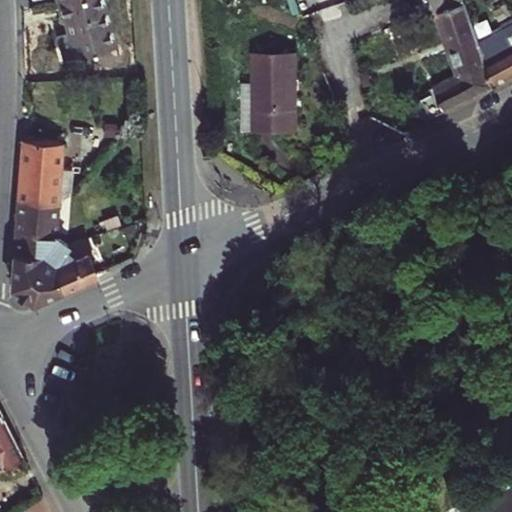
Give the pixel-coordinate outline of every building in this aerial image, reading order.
[(114,45),(102,0),(67,0),(61,2),(64,17),(69,16),(74,35),(79,55),(114,45)] [(464,0),(435,0),(439,12),(465,1),(464,0)] [(465,1),(439,12),(459,71),(461,78),(437,91),(421,99),(431,118),(495,85),(479,41),(465,1)] [(503,28),(479,41),(495,85),(511,77),(511,76),(511,17),(501,23),(503,28)] [(295,128),(295,52),(255,51),(254,81),(254,128),(295,128)] [(434,85),(437,91),(461,78),(459,71),(434,85)] [(254,128),(254,81),(243,80),(243,128),(254,128)] [(62,140),(23,138),(21,168),(18,199),(57,202),(62,140)] [(57,202),(18,199),(16,252),(41,254),(55,232),(56,217),(57,202)] [(41,254),(16,252),(14,285),(36,299),(66,286),(54,263),(67,247),(70,242),(57,234),(55,232),(41,254)] [(54,263),(66,286),(99,271),(89,248),(76,254),(67,247),(54,263)] [(511,511),(511,404),(493,414),(511,453),(511,480),(453,510),(454,511),(511,511)] [(0,468),(23,456),(9,428),(0,410),(0,468)]
